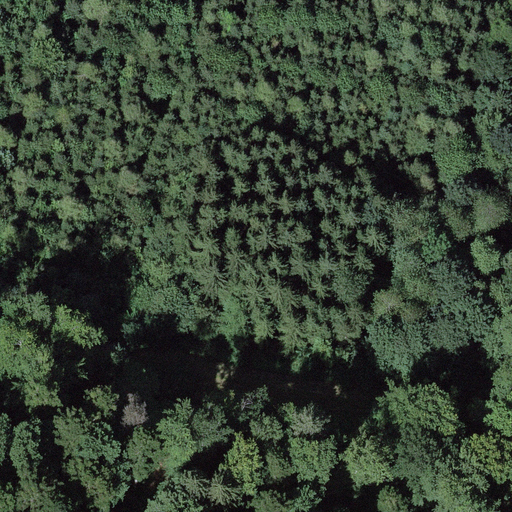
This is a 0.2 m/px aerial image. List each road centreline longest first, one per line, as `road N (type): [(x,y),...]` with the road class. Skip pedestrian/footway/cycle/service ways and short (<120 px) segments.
road 1 (track): [(511,424),(0,334)]
road 2 (track): [(305,511),(194,374)]
